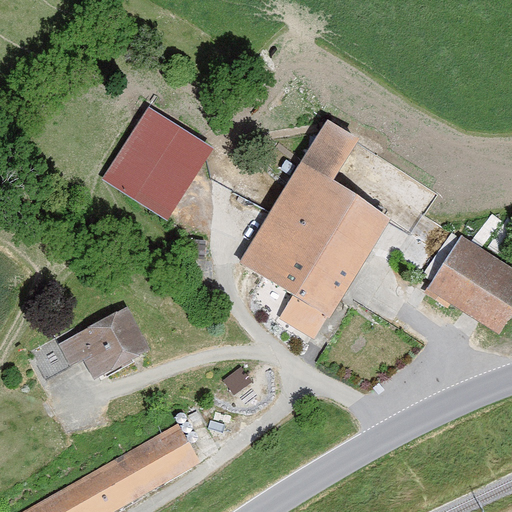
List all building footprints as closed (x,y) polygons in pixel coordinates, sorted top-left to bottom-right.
[(104,180),(167,218),(211,146),(149,108),(104,180)] [(280,318),(315,339),(394,212),(334,175),(359,134),(328,116),(239,259),(295,294),(280,318)] [(511,264),(460,232),(427,285),(501,331),(511,313),(511,264)] [(151,345),(127,302),(33,352),(45,375),(83,355),(95,375),(151,345)] [(106,511),(199,459),(174,423),(16,511),(106,511)]
